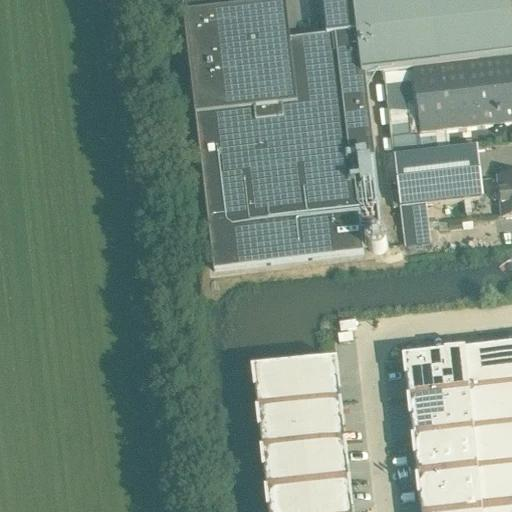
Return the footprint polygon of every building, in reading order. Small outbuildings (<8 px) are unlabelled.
[(248,0),(182,0),(214,273),(364,255),(359,213),(379,210),(378,203),(358,205),(357,196),(377,193),(356,11),(325,15),(327,38),(291,43),(288,19),(281,20),(281,16),(277,13),(272,13),(272,7),(249,9),(248,0)] [(391,0),(400,73),(414,71),(459,66),(451,0),(391,0)] [(451,0),(459,66),(511,59),(511,7),(511,0),(451,0)] [(414,71),(421,137),(511,126),(511,59),(459,66),(414,71)] [(477,151),(395,160),(405,249),(431,245),(425,207),(483,201),(477,151)] [(511,178),(498,180),(502,219),(511,218),(511,178)] [(377,221),(364,239),(375,247),(388,229),(377,221)] [(470,391),(511,386),(511,345),(465,351),(470,391)] [(470,391),(465,351),(405,357),(410,398),(470,391)] [(341,406),(337,365),(255,374),(260,415),(341,406)] [(511,426),(511,386),(470,391),(474,431),(511,426)] [(474,431),(470,391),(410,398),(414,438),(474,431)] [(345,446),(341,406),(260,415),(264,455),(345,446)] [(511,466),(511,426),(474,431),(478,471),(511,466)] [(478,471),(474,431),(414,438),(418,477),(478,471)] [(349,486),(345,446),(264,455),(268,494),(349,486)] [(511,507),(511,466),(478,471),(483,510),(511,507)] [(466,511),(483,510),(478,471),(418,477),(421,511),(466,511)] [(351,511),(349,486),(268,494),(270,511),(351,511)]
